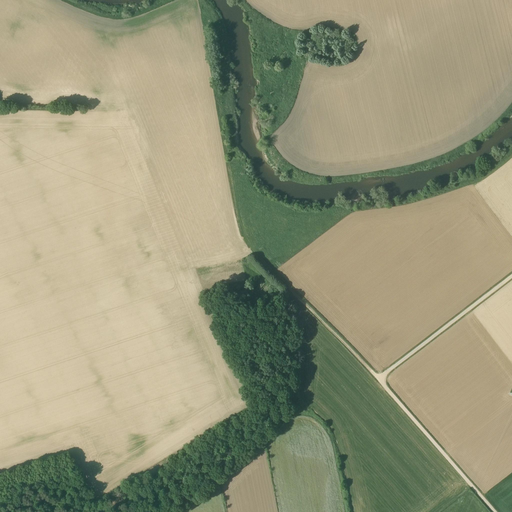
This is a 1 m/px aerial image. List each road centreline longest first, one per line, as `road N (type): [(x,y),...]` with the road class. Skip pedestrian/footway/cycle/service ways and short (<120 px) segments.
road 1 (unclassified): [(494,511),(378,378)]
road 2 (unclassified): [(511,275),(378,378)]
